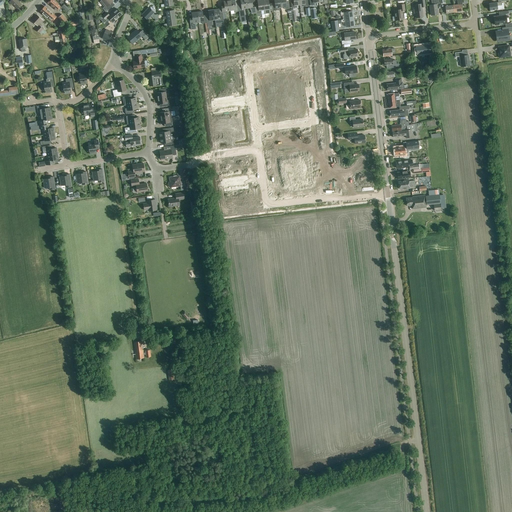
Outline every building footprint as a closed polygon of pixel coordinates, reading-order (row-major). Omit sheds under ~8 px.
[(17,9),(22,4),(17,0),(8,0),(10,2),(9,2),(12,5),(13,4),(17,9)] [(58,3),(53,0),(49,0),(48,3),(51,5),(50,6),(53,8),(54,8),(55,7),(58,10),(60,7),(57,4),(58,3)] [(113,1),(111,0),(101,0),(106,6),(103,8),(106,12),(111,7),(109,5),(113,1)] [(235,6),(234,0),(233,0),(229,1),(230,11),(231,14),(233,13),(234,12),(239,12),(238,5),(235,6)] [(240,0),(241,5),(238,5),(239,12),(244,11),(244,9),(247,8),(245,0),(240,0)] [(252,3),(251,0),(245,0),(247,8),(250,8),(250,10),(251,10),(252,14),(256,13),(255,7),(255,3),(252,3)] [(262,0),(257,1),(258,7),(255,7),(256,13),(257,16),(261,16),(260,13),(261,12),(261,10),(264,10),(262,0)] [(268,0),(262,0),(264,10),(265,14),(270,13),(270,11),(273,11),(272,5),(272,4),(269,4),(268,0)] [(274,0),(275,4),(272,5),(273,11),(278,10),(277,8),(281,8),(279,0),(274,0)] [(285,0),(279,0),(281,8),(284,7),(284,9),(289,8),(288,2),(285,3),(285,0)] [(293,0),(294,2),(291,2),(291,8),(297,7),(297,5),(299,5),(298,0),(293,0)] [(420,0),(420,4),(414,5),(414,9),(413,9),(414,13),(415,13),(416,18),(423,17),(422,7),(425,6),(424,0),(420,0)] [(430,0),(431,5),(429,5),(431,15),(438,15),(436,4),(439,4),(438,0),(430,0)] [(453,5),(454,12),(462,11),(461,4),(462,4),(461,0),(456,0),(457,5),(453,5)] [(224,1),(224,7),(221,8),(222,14),(223,17),(226,17),(225,13),(227,13),(227,11),(230,11),(229,1),(224,1)] [(494,11),(494,10),(497,9),(497,10),(504,9),(503,3),(501,3),(501,2),(496,3),(489,4),(490,11),(494,11)] [(70,9),(65,3),(62,6),(67,12),(70,9)] [(399,5),(399,10),(394,10),(395,20),(403,19),(402,11),(405,10),(404,4),(399,5)] [(454,12),(453,5),(445,6),(446,13),(454,12)] [(45,6),(40,11),(44,15),(52,22),(57,17),(53,14),(54,14),(45,6)] [(154,13),(149,7),(142,15),(147,20),(151,16),(154,19),(155,19),(155,21),(159,20),(158,14),(155,15),(153,13),(154,13)] [(122,15),(117,9),(109,15),(106,12),(100,18),(101,19),(100,19),(104,23),(106,21),(107,22),(110,20),(112,22),(122,15)] [(219,14),(219,9),(213,10),(215,20),(218,19),(218,21),(223,20),(223,17),(222,14),(219,14)] [(175,17),(174,10),(165,11),(166,16),(163,17),(163,19),(167,19),(166,19),(175,17)] [(206,17),(208,35),(211,34),(210,30),(211,30),(210,26),(212,26),(212,22),(211,20),(215,20),(213,10),(208,11),(209,17),(206,17)] [(203,17),(202,11),(197,12),(198,22),(201,22),(202,24),(205,23),(207,35),(208,35),(206,17),(203,17)] [(353,19),(352,11),(340,13),(340,15),(344,15),(345,19),(345,20),(353,19)] [(509,15),(508,11),(501,12),(502,16),(494,17),(495,25),(507,24),(506,15),(509,15)] [(191,13),(192,19),(189,19),(191,30),(196,29),(195,22),(198,22),(197,12),(191,13)] [(58,18),(63,24),(68,22),(62,14),(58,18)] [(43,21),(37,15),(32,21),(38,26),(35,29),(41,35),(43,33),(44,34),(46,32),(41,27),(42,25),(41,24),(43,21)] [(166,19),(167,19),(167,24),(164,24),(164,26),(176,25),(175,17),(166,19)] [(345,20),(345,19),(341,20),(341,22),(345,22),(346,27),(354,26),(353,19),(345,20)] [(497,42),(509,41),(508,33),(511,32),(511,27),(504,29),(505,32),(496,33),(497,42)] [(139,32),(137,29),(127,37),(132,44),(142,36),(145,39),(148,37),(142,30),(139,32)] [(108,41),(111,36),(108,34),(103,32),(101,38),(106,40),(108,41)] [(356,39),(355,32),(344,33),(345,40),(341,41),(342,44),(346,44),(346,40),(356,39)] [(28,48),(26,39),(18,40),(20,49),(21,49),(21,52),(25,51),(24,49),(28,48)] [(430,44),(423,45),(424,54),(429,53),(429,56),(432,56),(431,51),(430,44)] [(424,54),(423,45),(415,46),(416,55),(422,54),(422,58),(424,57),(424,54)] [(498,52),(499,58),(504,57),(504,56),(510,56),(508,46),(498,47),(499,52),(498,52)] [(348,51),(347,47),(339,48),(339,52),(344,51),(344,54),(343,55),(343,59),(348,59),(349,58),(358,56),(357,49),(348,51)] [(469,65),(468,55),(463,56),(462,52),(455,53),(456,57),(460,57),(461,67),(469,65)] [(142,60),(142,55),(135,56),(135,61),(133,62),(134,69),(145,68),(144,60),(142,60)] [(384,65),(386,65),(387,69),(394,68),(402,67),(402,64),(399,64),(398,64),(396,64),(396,60),(392,61),(392,59),(384,60),(384,65)] [(357,73),(356,65),(344,67),(345,74),(357,73)] [(89,77),(88,70),(85,71),(85,73),(79,74),(79,77),(77,77),(78,82),(80,82),(81,84),(87,83),(86,77),(89,77)] [(47,79),(47,82),(43,83),(44,85),(42,86),(43,90),(45,90),(45,93),(52,92),(51,86),(54,85),(52,71),(47,72),(48,79),(47,79)] [(163,85),(162,77),(160,77),(159,71),(152,72),(152,76),(148,76),(149,86),(156,85),(156,86),(163,85)] [(63,86),(61,86),(62,91),(64,91),(64,93),(71,92),(70,86),(73,86),(72,78),(65,79),(66,83),(63,83),(63,86)] [(396,83),(387,84),(387,90),(403,88),(402,82),(401,78),(395,79),(396,83)] [(125,87),(123,80),(116,82),(118,89),(112,91),(114,97),(121,95),(120,92),(126,90),(125,86),(125,87)] [(358,84),(352,85),(352,82),(343,83),(344,89),(349,89),(350,92),(359,91),(358,84)] [(17,87),(8,88),(9,90),(9,96),(18,95),(17,87)] [(159,89),(159,92),(156,93),(157,98),(166,97),(166,94),(168,94),(167,88),(159,89)] [(394,93),(388,94),(389,108),(395,107),(395,106),(400,106),(399,93),(396,93),(394,94),(394,93)] [(126,105),(137,103),(136,98),(132,99),(131,95),(123,97),(124,103),(126,102),(126,105)] [(166,97),(157,98),(158,104),(161,104),(162,107),(171,105),(170,100),(167,100),(166,97)] [(361,108),(360,100),(349,101),(350,109),(361,108)] [(137,103),(126,105),(127,108),(125,109),(126,114),(134,112),(134,109),(138,109),(137,103)] [(43,105),(37,106),(38,112),(40,112),(41,115),(51,113),(50,107),(44,108),(43,105)] [(94,117),(94,110),(93,108),(90,108),(89,105),(83,105),(83,108),(81,108),(82,113),(84,113),(84,116),(91,115),(91,117),(94,117)] [(159,113),(160,118),(171,116),(170,108),(162,109),(162,112),(159,113)] [(39,121),(40,124),(48,123),(48,120),(52,119),(51,113),(41,115),(42,120),(39,121)] [(140,123),(139,117),(135,118),(135,115),(126,116),(127,122),(129,121),(129,125),(140,123)] [(171,116),(160,118),(161,124),(164,124),(165,127),(173,125),(172,122),(173,122),(172,116),(171,116)] [(362,119),(355,120),(355,117),(349,118),(350,122),(353,122),(353,127),(363,126),(362,119)] [(400,125),(391,125),(392,131),(402,130),(401,129),(405,129),(405,128),(406,128),(405,126),(406,126),(409,125),(409,122),(406,122),(406,120),(400,120),(400,125)] [(140,123),(129,125),(130,127),(125,128),(125,134),(137,132),(137,129),(141,128),(140,123)] [(406,126),(407,130),(392,132),(393,137),(402,136),(406,135),(406,138),(412,137),(411,132),(417,131),(416,124),(409,125),(406,126)] [(54,133),(53,128),(47,129),(47,125),(40,126),(41,130),(43,130),(44,135),(54,133)] [(160,138),(170,136),(169,133),(174,133),(173,127),(162,129),(163,132),(159,133),(160,138)] [(54,133),(44,135),(45,141),(42,141),(43,145),(50,144),(49,140),(55,139),(54,133)] [(357,136),(356,133),(348,134),(348,140),(354,139),(355,144),(365,143),(364,135),(357,136)] [(140,144),(139,137),(132,138),(132,135),(125,136),(125,139),(129,139),(130,142),(126,143),(126,147),(131,146),(135,145),(135,144),(140,144)] [(170,140),(170,136),(160,138),(160,143),(164,143),(165,146),(177,144),(176,139),(170,140)] [(88,146),(87,147),(87,152),(89,151),(90,154),(96,153),(95,147),(99,147),(98,140),(94,141),(94,143),(88,144),(88,146)] [(395,153),(395,154),(399,154),(400,154),(400,157),(400,158),(409,157),(408,157),(407,153),(406,153),(406,151),(418,149),(418,145),(418,141),(405,142),(406,147),(404,147),(395,148),(395,151),(395,153)] [(168,150),(159,151),(161,160),(172,158),(172,155),(176,155),(175,145),(168,146),(168,150)] [(57,154),(56,148),(50,149),(50,146),(42,147),(43,153),(47,152),(47,155),(57,154)] [(57,154),(47,155),(48,161),(46,161),(46,165),(53,164),(52,160),(58,159),(57,154)] [(403,159),(404,161),(396,162),(397,168),(405,167),(404,165),(412,164),(411,160),(411,158),(403,159)] [(143,163),(132,165),(133,171),(128,172),(129,178),(135,177),(134,173),(144,172),(143,163)] [(102,169),(97,170),(97,171),(92,172),(93,181),(100,180),(100,182),(104,181),(102,169)] [(86,172),(81,172),(81,174),(76,174),(77,183),(84,182),(84,184),(88,184),(86,172)] [(70,174),(65,175),(65,176),(60,177),(61,186),(65,185),(65,187),(68,187),(71,186),(70,174)] [(174,177),(169,177),(170,182),(169,182),(169,187),(171,187),(181,186),(181,190),(185,189),(184,181),(180,182),(179,176),(176,176),(174,176),(174,177)] [(53,177),(48,177),(49,179),(43,179),(45,188),(51,187),(52,190),(55,189),(53,177)] [(147,191),(146,183),(139,185),(138,179),(131,180),(132,186),(136,185),(137,192),(147,191)] [(409,180),(398,181),(399,189),(402,189),(410,189),(410,187),(415,186),(415,181),(409,182),(409,180)] [(428,191),(429,196),(425,196),(425,195),(412,197),(406,198),(407,206),(412,205),(412,209),(426,207),(426,205),(433,204),(434,211),(441,210),(440,200),(444,200),(443,195),(439,195),(439,190),(428,191)] [(176,198),(168,199),(169,207),(179,205),(178,200),(184,199),(183,193),(175,194),(176,198)] [(155,199),(147,201),(147,203),(143,204),(144,210),(148,210),(148,211),(157,210),(155,199)] [(190,317),(184,311),(181,314),(187,320),(190,317)] [(140,341),(134,342),(136,359),(144,358),(143,355),(146,355),(146,358),(151,357),(150,350),(145,351),(146,353),(143,353),(143,349),(142,350),(140,341)] [(167,370),(169,380),(176,379),(176,375),(174,375),(173,369),(167,370)]
